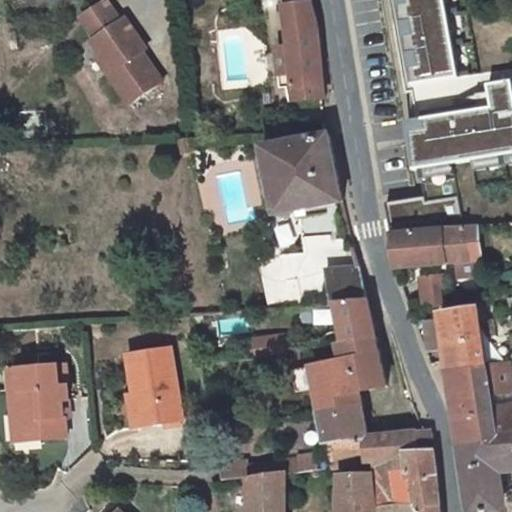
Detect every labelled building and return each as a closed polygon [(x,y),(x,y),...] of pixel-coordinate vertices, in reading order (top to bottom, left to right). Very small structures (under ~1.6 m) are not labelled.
[(290,96),(324,94),(323,82),(319,40),(312,0),(299,0),(278,4),(282,40),(268,42),(273,82),(289,80),(290,96)] [(417,171),(511,157),(511,82),(462,90),(448,0),(398,0),(411,87),(448,82),(450,97),(432,100),(434,118),(410,122),(417,171)] [(109,19),(98,1),(74,20),(84,35),(79,39),(88,53),(100,71),(94,75),(112,103),(149,78),(130,50),(134,47),(116,15),(109,19)] [(88,53),(82,58),(94,75),(100,71),(88,53)] [(276,210),(342,201),(325,133),(261,142),(276,210)] [(426,216),(423,199),(390,205),(393,222),(426,216)] [(440,230),(387,234),(396,268),(454,261),(481,258),(470,223),(440,224),(440,230)] [(455,281),(482,279),(481,258),(454,261),(455,281)] [(331,303),(335,302),(366,298),(358,264),(324,268),(331,303)] [(418,279),(422,308),(447,305),(443,275),(418,279)] [(376,338),(366,298),(335,302),(340,343),(376,338)] [(448,368),(509,360),(504,327),(486,328),(484,310),(441,315),(448,368)] [(287,335),(256,337),(257,355),(288,353),(287,335)] [(376,338),(340,343),(332,344),(334,361),(310,364),(299,370),(301,385),(313,384),(317,409),(362,402),(358,390),(385,380),(376,338)] [(140,395),(145,427),(179,421),(167,349),(126,356),(133,396),(140,395)] [(511,379),(509,360),(448,368),(459,443),(511,435),(511,403),(493,406),(490,391),(511,387),(511,379)] [(12,416),(14,439),(37,436),(60,435),(62,432),(61,413),(54,414),(53,401),(63,401),(61,368),(9,372),(12,416)] [(128,397),(134,430),(145,427),(140,395),(133,396),(128,397)] [(368,458),(371,435),(362,402),(317,409),(322,443),(357,438),(360,459),(368,458)] [(371,435),(368,458),(366,467),(409,465),(407,450),(435,448),(433,429),(424,429),(371,435)] [(511,464),(511,435),(459,443),(469,511),(471,511),(502,507),(499,486),(496,467),(511,464)] [(357,438),(322,443),(325,463),(360,459),(357,438)] [(251,460),(252,476),(281,471),(299,469),(297,453),(251,460)] [(499,486),(511,483),(511,464),(496,467),(499,486)] [(334,511),(403,511),(412,511),(409,465),(366,467),(366,470),(334,471),(334,511)] [(283,511),(281,471),(252,476),(248,477),(248,511),(283,511)]
